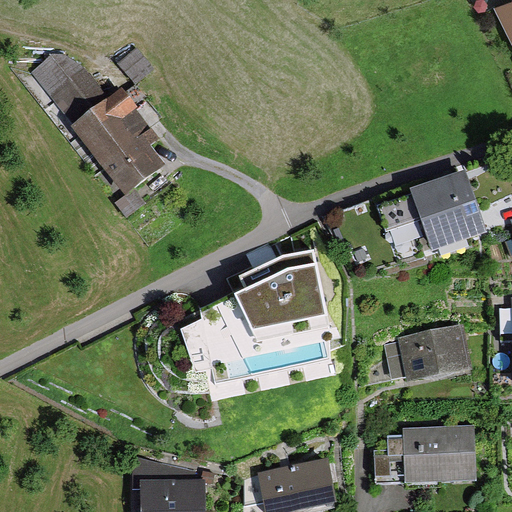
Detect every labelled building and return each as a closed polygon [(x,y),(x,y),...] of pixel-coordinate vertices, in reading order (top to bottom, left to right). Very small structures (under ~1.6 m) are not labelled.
[(511,0),(509,0),(499,5),(511,30),(511,0)] [(151,69),(136,51),(121,64),(136,82),(151,69)] [(61,55),(34,74),(126,200),(165,172),(150,151),(157,146),(117,91),(104,100),(82,69),(61,55)] [(484,235),(465,178),(380,206),(391,240),(425,229),(432,252),(484,235)] [(337,340),(315,258),(287,261),(242,282),(248,296),(200,315),(201,324),(187,331),(198,371),(337,340)] [(473,371),(464,329),(400,342),(409,384),(473,371)] [(473,427),(405,430),(407,483),(475,480),(473,427)] [(133,492),(141,491),(141,511),(206,511),(206,481),(198,482),(198,473),(132,457),(133,492)] [(315,468),(239,481),(244,511),(301,511),(323,508),(315,468)]
